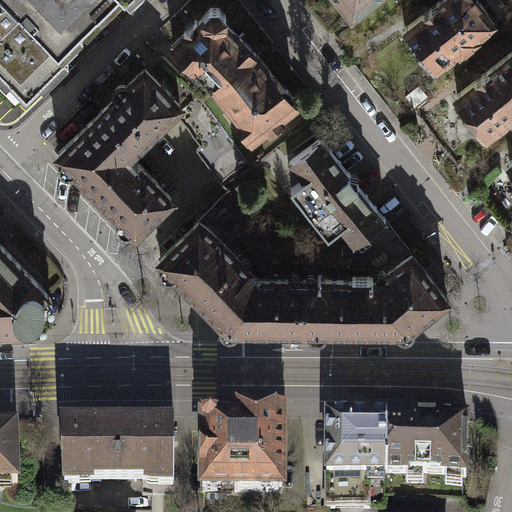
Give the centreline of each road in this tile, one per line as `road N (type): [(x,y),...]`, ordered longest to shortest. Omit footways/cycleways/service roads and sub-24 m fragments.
road 1 (residential): [(269,0),(490,279),(502,306),(504,351)]
road 2 (secondary): [(114,371),(203,390),(386,392),(511,408)]
road 3 (secondary): [(504,351),(204,351),(114,371)]
road 4 (tertiary): [(0,167),(102,275),(114,371)]
road 5 (residential): [(0,167),(170,0)]
